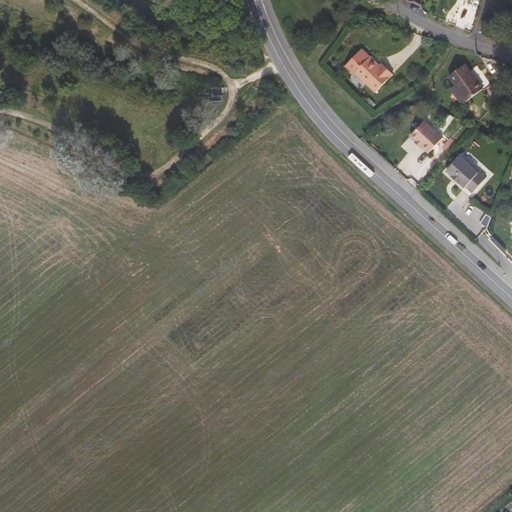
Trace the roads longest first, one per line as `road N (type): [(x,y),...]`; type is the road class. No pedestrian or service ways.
road 1 (secondary): [(254,0),(282,63),(338,134),(511,296)]
road 2 (residential): [(383,0),(470,48),(511,56)]
